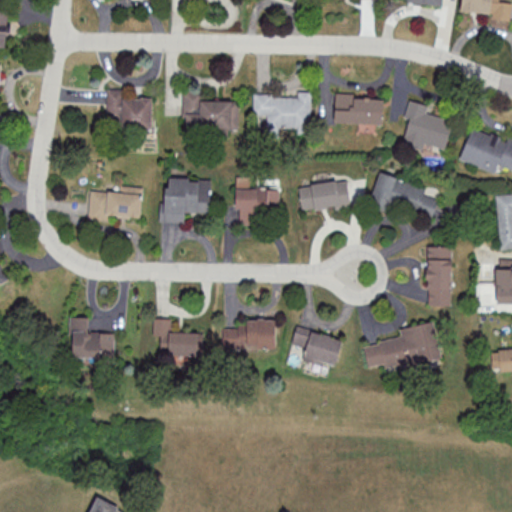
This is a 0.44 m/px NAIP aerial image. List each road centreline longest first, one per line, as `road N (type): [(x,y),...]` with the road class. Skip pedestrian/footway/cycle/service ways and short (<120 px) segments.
road 1 (residential): [(361,273),(125,268),(73,258),(55,244),(40,208),(62,0)]
road 2 (residential): [(511,84),(379,42),(60,39)]
